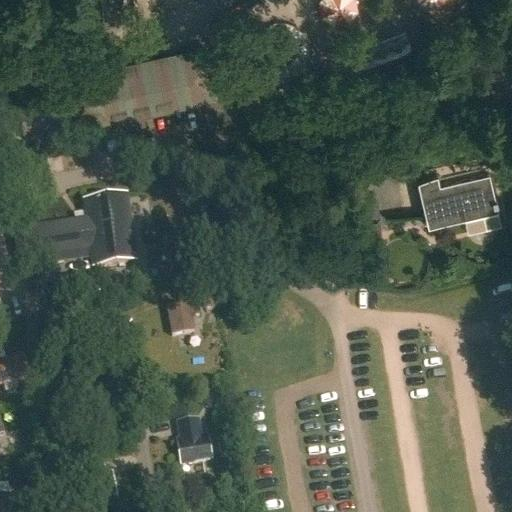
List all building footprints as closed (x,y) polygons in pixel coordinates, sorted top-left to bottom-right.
[(320,0),(318,3),(320,18),(333,28),(348,25),(357,13),(355,0),(320,0)] [(487,29),(483,9),(468,12),(472,32),(487,29)] [(411,49),(408,34),(372,42),(373,47),(359,50),(361,60),(411,49)] [(0,63),(1,62),(10,71),(26,56),(21,51),(27,46),(18,37),(13,42),(8,37),(0,44),(0,63)] [(100,125),(104,144),(147,134),(143,116),(197,103),(203,129),(243,119),(237,88),(215,93),(206,50),(69,81),(80,130),(100,125)] [(18,116),(22,136),(46,131),(47,135),(59,133),(54,109),(46,110),(45,103),(26,107),(27,114),(18,116)] [(155,141),(141,142),(142,154),(155,153),(155,141)] [(439,186),(436,176),(417,181),(427,227),(497,211),(488,174),(439,186)] [(86,223),(21,233),(25,260),(90,251),(93,270),(134,264),(125,198),(83,204),(86,223)] [(174,281),(195,272),(187,256),(167,265),(167,266),(159,270),(165,283),(173,279),(174,281)] [(95,275),(65,280),(69,306),(99,301),(95,275)] [(166,309),(171,338),(193,334),(190,319),(199,317),(196,304),(166,309)] [(3,345),(0,346),(0,387),(6,386),(8,394),(17,391),(15,384),(24,382),(21,369),(25,368),(22,358),(8,361),(7,362),(3,345)] [(76,387),(57,392),(64,424),(96,416),(91,393),(78,396),(76,387)] [(199,441),(196,423),(178,426),(181,444),(176,445),(181,467),(210,462),(206,439),(199,441)] [(103,469),(83,473),(85,481),(83,481),(88,505),(101,503),(102,507),(116,505),(110,477),(104,478),(103,469)]
